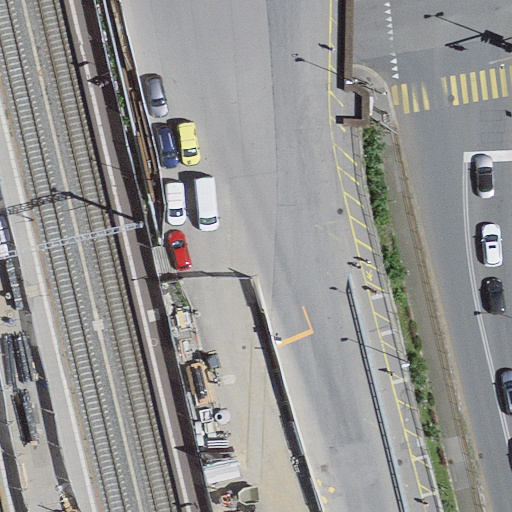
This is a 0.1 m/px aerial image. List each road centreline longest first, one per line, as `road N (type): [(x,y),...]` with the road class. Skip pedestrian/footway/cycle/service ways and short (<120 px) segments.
road 1 (secondary): [(431,0),(0,117)]
road 2 (primary): [(450,0),(472,206),(511,400)]
